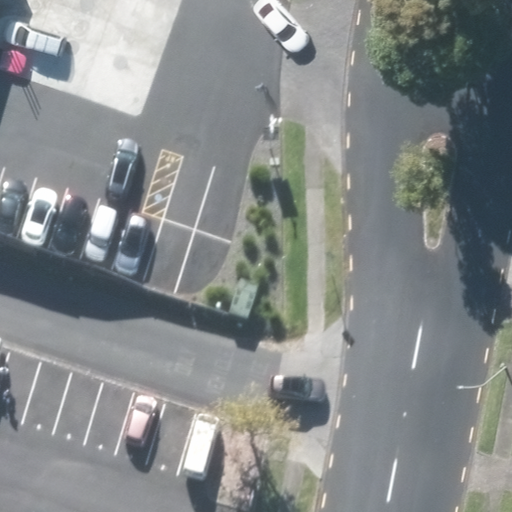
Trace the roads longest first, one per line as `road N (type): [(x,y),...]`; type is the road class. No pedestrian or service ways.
road 1 (tertiary): [(506,0),(415,353)]
road 2 (tertiary): [(415,353),(388,128),(401,0)]
road 3 (unknown): [(161,0),(128,59),(82,108),(0,128)]
road 4 (tertiary): [(384,511),(415,353)]
road 5 (unknown): [(397,38),(245,0)]
